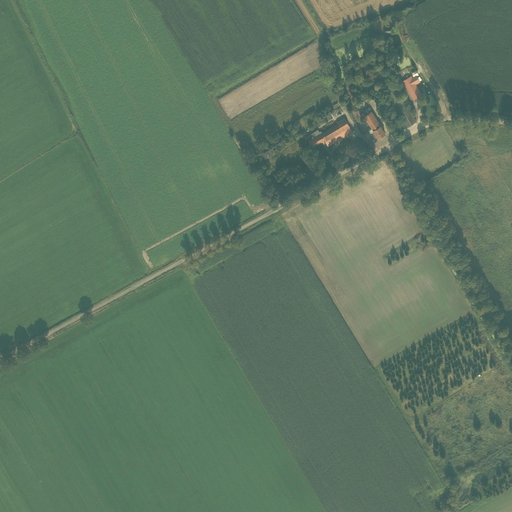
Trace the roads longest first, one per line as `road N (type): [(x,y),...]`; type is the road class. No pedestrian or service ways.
road 1 (unclassified): [(0,360),(396,142)]
road 2 (track): [(387,147),(511,347)]
road 3 (track): [(396,142),(452,117),(511,123)]
